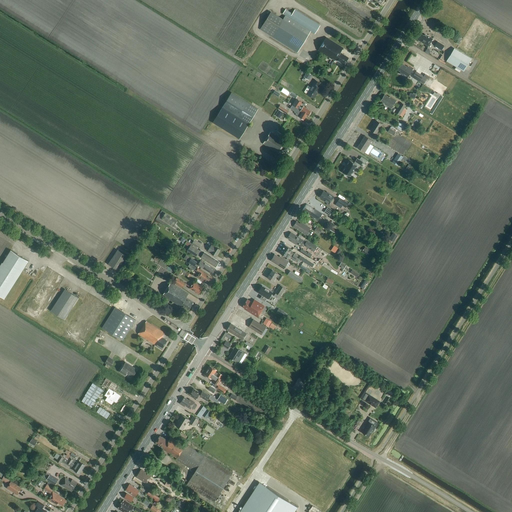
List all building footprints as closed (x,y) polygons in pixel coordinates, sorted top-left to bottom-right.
[(292,14),(285,9),(283,14),(285,16),(283,19),(271,12),(260,30),(297,53),(311,31),(315,34),(320,25),(294,10),(292,14)] [(424,36),(419,32),(415,39),(429,47),(433,39),(425,34),(424,36)] [(344,65),(348,58),(340,53),(343,48),(326,37),(318,50),(335,61),(336,60),(344,65)] [(442,50),(444,46),(437,42),(435,46),(442,50)] [(453,51),(446,61),(464,72),(470,61),(453,51)] [(407,76),(411,69),(408,68),(401,63),(396,70),(404,75),(404,74),(407,76)] [(309,80),(312,75),(307,72),(303,78),(306,80),(307,79),(309,80)] [(416,72),(412,77),(419,81),(420,81),(424,83),(427,78),(416,72)] [(314,99),(320,88),(318,87),(320,83),(314,79),(312,83),(313,84),(311,88),(307,94),(314,99)] [(239,139),(249,124),(258,109),(231,93),(213,123),(239,139)] [(389,97),(385,95),(380,101),(385,104),(385,105),(391,109),(397,101),(390,97),(389,97)] [(307,115),(308,116),(308,115),(310,115),(311,113),(311,112),(311,111),(303,106),(300,104),(301,102),(296,99),(292,105),(297,108),(298,107),(302,109),(301,111),(307,115)] [(375,101),(372,105),(383,112),(386,108),(375,101)] [(402,117),(405,112),(402,111),(405,106),(401,103),(395,112),(402,117)] [(304,120),(307,115),(301,111),(302,109),(298,107),(297,108),(292,105),(290,109),(295,112),(294,112),(296,113),(296,114),(299,117),(304,120)] [(287,115),(289,111),(280,106),(278,109),(287,115)] [(376,134),(383,124),(375,119),(373,123),(374,124),(370,130),(376,134)] [(282,140),(270,132),(263,144),(278,154),(281,150),(286,153),(292,144),(286,140),(286,141),(283,139),(282,140)] [(372,145),(374,142),(365,136),(357,148),(365,153),(370,144),(372,145)] [(372,163),(378,157),(369,149),(364,155),(372,163)] [(398,154),(392,163),(397,166),(403,158),(398,154)] [(367,161),(362,158),(361,157),(360,159),(359,160),(357,158),(354,163),(353,163),(350,160),(349,160),(350,160),(349,162),(345,167),(343,171),(342,171),(350,177),(350,176),(353,172),(357,165),(358,165),(357,165),(358,163),(361,165),(363,162),(365,164),(367,161)] [(328,194),(323,191),(319,197),(324,200),(324,201),(329,204),(334,196),(329,193),(328,194)] [(346,208),(349,203),(340,198),(337,202),(346,208)] [(313,219),(318,222),(323,214),(315,210),(315,211),(313,210),(314,209),(306,204),(302,212),(306,214),(307,214),(313,218),(313,219)] [(173,227),(177,221),(165,213),(161,219),(173,227)] [(152,220),(164,228),(167,224),(155,216),(152,220)] [(300,224),(296,222),(293,227),(307,236),(311,228),(301,222),(300,224)] [(308,240),(306,242),(291,233),(287,238),(294,243),(293,244),(296,245),(296,244),(301,247),(302,246),(303,247),(304,246),(314,252),(317,247),(308,240)] [(191,245),(185,241),(184,244),(189,247),(187,251),(196,257),(198,253),(202,256),(201,257),(216,267),(219,262),(201,250),(200,251),(191,245)] [(215,247),(212,244),(208,251),(211,253),(216,256),(220,249),(215,246),(215,247)] [(283,249),(297,258),(299,256),(295,253),(295,254),(291,252),(292,250),(285,245),(283,249)] [(297,258),(283,249),(280,253),(287,258),(288,257),(295,262),(295,261),(298,263),(300,260),(297,258)] [(0,296),(4,299),(28,261),(11,250),(0,266),(0,296)] [(119,271),(128,257),(117,250),(108,264),(119,271)] [(279,257),(275,254),(271,261),(284,269),(285,266),(287,267),(288,267),(290,264),(290,263),(288,262),(280,256),(279,257)] [(215,269),(201,260),(198,265),(202,268),(203,268),(205,269),(212,274),(215,269)] [(312,271),(307,269),(308,268),(306,267),(308,264),(303,262),(300,268),(306,271),(310,273),(312,271)] [(208,283),(212,277),(196,267),(195,270),(198,272),(196,277),(202,281),(203,280),(208,283)] [(192,275),(181,268),(179,270),(190,277),(192,275)] [(280,275),(278,274),(272,270),(268,277),(274,281),(277,277),(278,278),(277,280),(280,282),(284,276),(281,274),(280,275)] [(287,275),(301,284),(303,280),(289,271),(287,275)] [(182,289),(185,284),(177,278),(173,283),(182,289)] [(199,294),(203,288),(193,282),(189,288),(195,292),(199,294)] [(188,310),(193,302),(186,298),(188,294),(170,283),(162,295),(180,306),(181,306),(188,310)] [(280,296),(285,288),(280,285),(275,293),(280,296)] [(272,292),(262,286),(258,292),(262,295),(260,298),(264,301),(266,298),(268,299),(272,292)] [(64,319),(78,298),(65,290),(51,311),(64,319)] [(252,303),(247,299),(242,307),(247,310),(247,311),(257,317),(264,306),(254,300),(252,303)] [(123,341),(136,320),(115,308),(102,328),(123,341)] [(261,335),(266,327),(253,320),(249,327),(261,335)] [(163,348),(167,341),(162,337),(165,333),(146,321),(138,334),(157,346),(157,345),(162,349),(162,348),(163,348)] [(227,330),(242,340),(246,333),(231,324),(227,330)] [(228,350),(231,344),(226,341),(223,347),(228,350)] [(229,357),(236,362),(236,361),(239,363),(245,353),(235,347),(229,357)] [(111,367),(114,361),(109,358),(105,364),(111,367)] [(137,370),(128,365),(125,369),(122,367),(120,372),(125,375),(127,372),(133,376),(137,370)] [(218,374),(216,372),(217,370),(210,366),(207,370),(221,379),(223,376),(218,373),(218,374)] [(222,379),(221,379),(207,370),(204,375),(208,377),(208,378),(210,380),(211,379),(212,379),(214,380),(213,382),(218,385),(222,379)] [(107,377),(102,384),(109,388),(105,394),(108,396),(106,399),(112,403),(114,400),(117,401),(121,394),(114,390),(118,384),(107,377)] [(93,383),(82,401),(92,407),(103,390),(93,383)] [(284,392),(292,396),(295,391),(288,386),(284,392)] [(190,394),(197,399),(197,398),(199,396),(207,401),(210,396),(203,391),(201,394),(193,389),(192,392),(191,392),(190,393),(190,394)] [(221,395),(217,400),(224,404),(228,399),(221,395)] [(370,404),(374,399),(368,395),(364,401),(370,404)] [(184,397),(180,404),(185,407),(185,406),(190,410),(191,408),(192,408),(194,409),(196,406),(194,404),(194,403),(195,402),(190,399),(189,400),(184,397)] [(210,420),(214,413),(207,408),(202,415),(210,420)] [(190,421),(189,420),(189,419),(182,415),(176,425),(182,430),(187,422),(194,427),(198,420),(193,417),(190,421)] [(361,432),(369,437),(372,432),(373,432),(376,426),(368,421),(364,426),(365,427),(361,432)] [(213,434),(215,430),(207,425),(205,429),(213,434)] [(168,441),(160,436),(155,443),(164,448),(161,452),(166,455),(168,452),(177,458),(176,460),(195,471),(186,485),(214,502),(232,473),(185,444),(185,445),(171,437),(168,441)] [(68,460),(70,457),(70,456),(74,459),(76,455),(69,451),(69,452),(66,450),(65,453),(67,454),(66,456),(64,454),(62,457),(68,460)] [(82,469),(68,460),(62,457),(60,455),(57,460),(56,461),(61,464),(62,462),(70,466),(70,465),(74,467),(73,469),(79,474),(82,469)] [(77,462),(70,457),(68,460),(82,469),(85,465),(78,460),(77,462)] [(146,483),(151,476),(141,470),(137,476),(138,477),(137,478),(146,483)] [(50,475),(47,480),(55,485),(58,480),(50,475)] [(166,477),(162,482),(169,486),(173,480),(166,477)] [(70,482),(68,481),(68,480),(65,478),(61,485),(72,492),(77,483),(72,480),(70,482)] [(22,487),(14,481),(14,482),(12,480),(6,488),(17,495),(22,487)] [(51,494),(55,487),(48,483),(44,489),(51,494)] [(139,491),(129,484),(126,490),(130,493),(129,494),(135,497),(139,491)] [(294,511),(298,507),(265,486),(257,498),(253,495),(251,494),(239,511),(294,511)] [(158,503),(160,498),(149,491),(147,494),(155,499),(154,501),(158,503)] [(63,506),(66,500),(53,492),(48,500),(56,505),(58,503),(63,506)] [(131,502),(134,498),(127,493),(124,498),(131,502)] [(134,507),(124,500),(123,502),(122,501),(118,509),(123,511),(130,511),(132,510),(135,511),(141,511),(142,511),(136,507),(135,509),(133,508),(134,507)] [(46,511),(42,509),(44,506),(38,502),(34,507),(37,509),(35,511),(46,511)]
